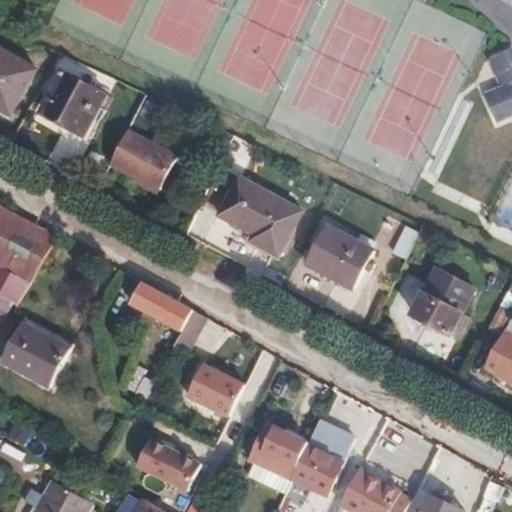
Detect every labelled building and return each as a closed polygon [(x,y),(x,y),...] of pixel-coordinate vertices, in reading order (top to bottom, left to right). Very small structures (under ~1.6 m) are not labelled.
[(0,47),(0,109),(13,118),(40,70),(0,47)] [(508,85),(501,88),(486,95),(498,123),(511,117),(511,49),(496,57),(508,85)] [(489,60),(501,88),(508,85),(496,57),(489,60)] [(64,71),(41,114),(86,138),(109,96),(64,71)] [(150,101),(143,115),(157,122),(165,108),(150,101)] [(180,157),(131,132),(112,165),(137,178),(162,191),(180,157)] [(241,176),(218,217),(253,236),(250,243),(281,260),(307,211),(241,176)] [(160,195),(162,191),(137,178),(135,182),(160,195)] [(0,262),(2,264),(0,266),(0,302),(14,310),(58,237),(0,205),(0,262)] [(407,259),(423,226),(409,220),(394,254),(407,259)] [(328,226),(308,264),(357,290),(377,252),(328,226)] [(184,332),(195,311),(145,284),(134,305),(184,332)] [(425,293),(413,316),(454,337),(466,314),(425,293)] [(0,333),(14,310),(0,302),(0,333)] [(195,312),(195,311),(184,332),(175,348),(189,356),(210,320),(195,312)] [(494,318),(486,335),(500,342),(506,331),(508,326),(494,318)] [(26,322),(4,363),(52,389),(75,348),(26,322)] [(511,333),(506,331),(500,342),(485,370),(511,384),(511,333)] [(206,365),(199,379),(195,387),(190,397),(232,418),(248,386),(206,365)] [(137,394),(147,399),(156,382),(146,376),(137,394)] [(195,387),(199,379),(194,376),(190,384),(195,387)] [(38,432),(17,420),(9,434),(29,446),(38,432)] [(251,460),(293,480),(294,479),(309,446),(311,443),(268,422),(251,460)] [(153,439),(140,469),(189,490),(202,460),(153,439)] [(325,452),(343,461),(347,452),(329,444),(325,452)] [(309,446),(294,479),(329,496),(345,462),(343,461),(325,452),(309,446)] [(363,471),(345,507),(353,511),(408,511),(416,498),(363,471)] [(39,508),(36,511),(91,511),(96,505),(55,481),(45,497),(34,490),(27,502),(39,508)] [(466,511),(431,494),(421,511),(466,511)] [(167,511),(144,498),(141,503),(130,497),(120,511),(167,511)] [(187,501),(180,511),(206,511),(207,511),(187,501)]
